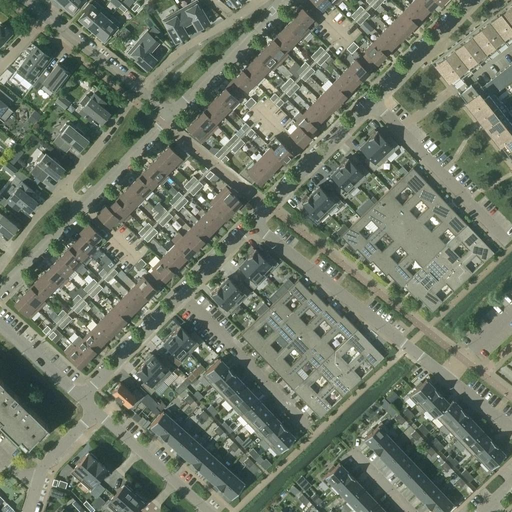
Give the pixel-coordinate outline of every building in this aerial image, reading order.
[(85,0),(68,0),(63,6),(64,6),(65,5),(73,12),(79,5),(81,7),(86,1),(85,0)] [(328,0),(312,0),(327,14),(335,6),(328,0)] [(423,16),(430,8),(421,0),(413,0),(410,4),(423,16)] [(441,3),(437,0),(421,0),(430,8),(437,1),(440,4),(441,3)] [(99,12),(99,13),(103,9),(94,1),(91,5),(89,3),(84,9),(85,11),(79,18),(87,25),(87,26),(99,12)] [(380,4),(376,1),(371,6),(375,9),(380,4)] [(180,11),(187,23),(193,20),(198,29),(208,23),(196,2),(180,11)] [(136,3),(131,9),(134,11),(140,5),(136,3)] [(121,4),(118,7),(124,12),(127,9),(121,4)] [(410,4),(402,11),(415,24),(423,16),(410,4)] [(308,29),(307,29),(310,32),(319,23),(300,5),(292,14),(295,17),(295,16),(308,29)] [(360,6),(355,11),(359,14),(364,9),(360,6)] [(181,27),(187,23),(180,11),(164,20),(176,41),(186,35),(181,27)] [(359,14),(355,11),(350,16),(354,19),(359,14)] [(366,11),(361,16),(365,20),(370,15),(366,11)] [(402,11),(395,19),(407,32),(415,24),(402,11)] [(93,30),(96,32),(107,19),(99,13),(99,12),(87,26),(92,30),(93,30)] [(511,36),(511,30),(508,25),(507,24),(499,14),(495,17),(492,13),(491,14),(492,15),(483,22),(483,21),(482,22),(482,23),(475,28),(474,28),(473,28),(474,29),(465,36),(465,35),(464,36),(464,37),(457,42),(456,42),(455,43),(456,43),(447,50),(447,49),(446,50),(446,51),(439,56),(437,57),(438,57),(432,62),(432,61),(430,62),(431,64),(432,63),(439,73),(442,71),(444,74),(443,75),(444,76),(445,75),(451,84),(452,86),(453,84),(452,83),(511,36)] [(110,16),(107,19),(96,32),(104,40),(110,33),(112,34),(117,28),(116,27),(119,23),(110,16)] [(295,17),(288,24),(300,36),(307,29),(308,29),(295,16),(295,17)] [(365,20),(361,16),(356,21),(360,25),(365,20)] [(395,19),(387,27),(400,39),(407,32),(395,19)] [(288,24),(280,32),(293,44),(300,36),(288,24)] [(0,44),(11,33),(5,27),(4,29),(0,25),(0,44)] [(153,26),(149,31),(154,35),(156,34),(160,38),(163,35),(161,33),(153,26)] [(387,27),(380,35),(392,47),(400,39),(387,27)] [(147,32),(142,38),(129,53),(147,69),(155,60),(147,53),(157,42),(147,32)] [(280,32),(272,39),(285,52),(293,44),(280,32)] [(380,35),(372,42),(385,55),(392,47),(380,35)] [(272,39),(265,47),(280,62),(287,55),(284,52),(285,52),(272,39)] [(350,45),(355,50),(358,46),(353,41),(350,45)] [(372,67),(385,55),(372,42),(364,51),(366,53),(362,57),(372,67)] [(355,50),(350,45),(346,49),(351,54),(355,50)] [(320,46),(315,51),(319,55),(324,50),(320,46)] [(12,78),(29,90),(32,87),(42,74),(47,67),(42,64),(50,54),(45,50),(43,52),(36,47),(12,78)] [(265,47),(257,55),(270,67),(273,70),(280,62),(265,47)] [(319,55),(315,51),(310,56),(314,60),(319,55)] [(321,57),(325,60),(330,55),(326,52),(321,57)] [(257,55),(249,63),(262,75),(270,67),(257,55)] [(325,60),(321,57),(316,62),(320,66),(325,60)] [(360,80),(372,67),(362,57),(358,62),(355,59),(348,68),(360,80)] [(305,62),(300,67),(304,70),(309,65),(305,62)] [(46,77),(42,74),(32,87),(37,90),(43,83),(54,91),(69,72),(57,63),(46,77)] [(249,63),(242,70),(255,83),(262,75),(249,63)] [(304,70),(300,67),(295,72),(299,75),(304,70)] [(311,67),(306,73),(309,76),(314,71),(311,67)] [(348,68),(332,83),(345,95),(360,80),(348,68)] [(511,80),(511,79),(504,69),(499,73),(508,84),(511,80)] [(242,70),(230,83),(240,93),(244,89),(247,91),(255,83),(242,70)] [(309,76),(306,73),(301,78),(305,81),(309,76)] [(508,84),(499,73),(495,76),(503,87),(508,84)] [(503,87),(495,76),(490,80),(499,91),(503,87)] [(290,77),(285,82),(289,86),(293,81),(290,77)] [(499,91),(490,80),(485,84),(494,95),(494,94),(499,91)] [(289,86),(285,82),(280,87),(283,91),(289,86)] [(230,83),(217,96),(230,108),(238,100),(236,98),(240,93),(230,83)] [(296,83),(291,88),(294,92),(299,86),(296,83)] [(332,83),(325,91),(337,103),(345,95),(332,83)] [(489,98),(481,88),(476,91),(471,84),(460,93),(459,92),(458,93),(458,94),(459,94),(465,101),(465,102),(465,103),(466,103),(472,110),(471,110),(472,111),(489,98)] [(485,84),(481,88),(489,98),(494,95),(485,84)] [(294,92),(291,88),(286,93),(289,97),(294,92)] [(325,91),(317,99),(330,111),(337,103),(325,91)] [(13,110),(7,106),(12,100),(3,92),(0,95),(0,119),(3,122),(13,110)] [(105,102),(94,93),(90,98),(86,95),(80,103),(84,106),(79,111),(90,120),(94,116),(101,122),(109,113),(101,106),(105,102)] [(270,98),(273,102),(278,96),(275,93),(270,98)] [(497,105),(497,106),(501,103),(494,94),(494,95),(489,98),(472,111),(472,112),(473,111),(479,118),(478,119),(478,120),(497,105)] [(60,95),(55,101),(65,108),(70,102),(60,95)] [(217,96),(210,103),(222,116),(230,108),(217,96)] [(247,100),(253,105),(256,102),(251,97),(247,100)] [(275,104),(279,107),(284,102),(280,99),(275,104)] [(317,99),(309,106),(322,119),(330,111),(317,99)] [(253,105),(247,100),(244,104),(249,109),(253,105)] [(210,103),(202,111),(218,126),(215,123),(222,116),(210,103)] [(497,105),(478,120),(479,120),(480,120),(485,127),(485,128),(503,114),(497,106),(497,105)] [(309,106),(302,114),(315,126),(322,119),(309,106)] [(202,111),(195,119),(210,134),(218,126),(202,111)] [(292,119),(310,137),(310,136),(308,134),(315,126),(302,114),(299,111),(292,119)] [(503,114),(485,128),(486,129),(486,128),(492,135),(491,136),(492,137),(510,122),(503,114)] [(210,134),(195,119),(187,127),(190,131),(187,134),(200,144),(210,134)] [(310,137),(292,119),(284,127),(302,145),(310,137)] [(511,124),(510,122),(492,137),(493,137),(499,144),(498,144),(498,145),(511,134),(511,124)] [(249,126),(245,123),(240,128),(244,131),(249,126)] [(54,141),(65,150),(72,143),(79,149),(87,140),(82,135),(83,133),(76,127),(75,130),(68,124),(67,126),(65,124),(60,131),(62,133),(54,141)] [(255,132),(251,128),(246,133),(250,137),(255,132)] [(390,136),(386,140),(376,131),(375,132),(374,130),(369,134),(371,136),(368,139),(386,158),(399,146),(390,136)] [(235,133),(230,138),(234,142),(239,137),(235,133)] [(511,134),(498,145),(499,146),(500,145),(506,153),(505,153),(505,154),(511,148),(511,134)] [(262,155),(275,167),(282,160),(285,163),(293,154),(275,136),(266,145),(269,148),(262,155)] [(230,138),(223,146),(226,150),(234,142),(230,138)] [(236,144),(239,148),(244,143),(241,139),(236,144)] [(386,158),(368,139),(365,141),(363,140),(359,144),(360,146),(359,147),(369,157),(364,161),(373,171),(386,158)] [(239,148),(236,144),(231,149),(235,152),(239,148)] [(172,150),(172,149),(168,145),(161,154),(173,166),(176,169),(184,161),(172,150)] [(172,150),(184,161),(190,155),(177,145),(172,149),(172,150)] [(12,153),(6,160),(13,165),(18,158),(12,153)] [(31,171),(41,180),(48,171),(56,177),(64,168),(59,164),(60,163),(54,158),(53,159),(45,153),(44,155),(42,153),(36,159),(39,161),(31,171)] [(153,161),(166,174),(173,166),(161,154),(153,161)] [(252,160),(267,175),(275,167),(262,155),(255,162),(252,159),(252,160)] [(357,168),(347,158),(346,159),(345,158),(340,162),(342,164),(339,166),(357,186),(370,173),(361,164),(357,168)] [(267,175),(252,160),(238,174),(251,184),(256,179),(259,183),(267,175)] [(7,161),(2,167),(12,175),(17,169),(7,161)] [(166,174),(153,161),(145,169),(152,175),(158,181),(161,184),(168,176),(166,174)] [(357,186),(339,166),(330,175),(340,184),(335,189),(344,198),(357,186)] [(402,205),(394,197),(407,185),(414,193),(424,185),(427,182),(420,175),(417,178),(411,170),(413,168),(412,167),(406,173),(403,176),(400,179),(377,201),(376,202),(390,216),(391,215),(402,205)] [(145,169),(138,177),(150,189),(158,182),(158,181),(152,175),(145,169)] [(214,174),(210,171),(205,176),(209,179),(214,174)] [(194,176),(188,181),(192,184),(197,179),(194,176)] [(138,177),(130,185),(143,197),(150,189),(138,177)] [(192,184),(188,181),(184,186),(187,190),(192,184)] [(199,181),(194,186),(198,190),(203,185),(199,181)] [(37,201),(29,195),(33,191),(22,182),(7,201),(17,209),(21,205),(29,211),(37,201)] [(218,195),(233,210),(241,201),(237,198),(241,195),(228,184),(227,185),(230,187),(229,189),(226,186),(218,195)] [(130,185),(123,192),(135,205),(143,197),(130,185)] [(406,229),(417,218),(409,210),(420,199),(428,207),(438,199),(440,196),(433,189),(431,192),(424,185),(414,193),(402,205),(391,215),(405,230),(406,229)] [(198,190),(194,186),(189,191),(193,195),(198,190)] [(328,196),(318,186),(310,194),(328,213),(341,201),(332,191),(328,196)] [(178,191),(173,196),(177,200),(182,195),(178,191)] [(123,192),(115,200),(130,215),(131,215),(128,212),(135,205),(123,192)] [(328,213),(310,194),(307,197),(305,195),(301,199),(302,201),(301,202),(307,209),(308,209),(307,211),(306,210),(301,215),(315,226),(328,213)] [(218,195),(210,202),(226,217),(233,210),(218,195)] [(177,200),(173,196),(168,201),(172,205),(177,200)] [(184,197),(179,202),(183,206),(188,201),(184,197)] [(434,214),(442,222),(451,213),(454,211),(447,204),(445,206),(438,199),(428,207),(417,218),(406,229),(419,243),(420,242),(431,231),(424,223),(434,214)] [(117,217),(123,223),(130,215),(115,200),(108,207),(105,205),(117,217)] [(370,200),(365,204),(369,208),(374,203),(370,200)] [(183,206),(179,202),(174,207),(178,211),(183,206)] [(218,225),(226,217),(210,202),(210,203),(213,205),(205,213),(218,225)] [(390,216),(376,202),(374,204),(371,206),(348,228),(345,231),(342,234),(340,236),(341,237),(343,234),(350,242),(348,244),(354,251),(359,247),(366,239),(358,231),(371,219),(379,228),(390,216)] [(117,217),(105,205),(97,213),(115,231),(123,223),(117,217)] [(163,207),(158,212),(162,215),(167,210),(163,207)] [(0,230),(1,229),(9,236),(16,226),(0,212),(0,230)] [(162,215),(158,212),(153,217),(157,221),(162,215)] [(169,213),(164,217),(167,221),(172,216),(169,213)] [(205,213),(198,220),(210,233),(218,225),(205,213)] [(447,228),(455,236),(465,227),(467,225),(460,218),(458,220),(451,213),(442,222),(431,231),(420,242),(434,256),(435,255),(446,245),(438,237),(447,228)] [(405,230),(391,215),(390,216),(379,228),(366,239),(359,247),(366,254),(363,256),(370,263),(374,259),(382,252),(374,243),(385,233),(393,241),(404,230),(405,230)] [(167,221),(164,217),(159,223),(163,226),(167,221)] [(198,220),(190,228),(203,240),(210,233),(198,220)] [(80,230),(98,248),(106,240),(88,222),(80,230)] [(148,222),(143,227),(146,231),(151,226),(148,222)] [(146,231),(143,227),(138,232),(141,236),(146,231)] [(341,235),(345,231),(341,227),(337,231),(341,235)] [(461,242),(469,250),(478,241),(481,239),(474,232),(472,235),(465,227),(455,236),(446,245),(435,255),(449,269),(450,268),(461,258),(453,250),(461,242)] [(154,228),(149,233),(152,237),(157,231),(154,228)] [(190,228),(183,236),(195,248),(203,240),(190,228)] [(419,243),(406,229),(405,230),(404,230),(393,241),(382,252),(374,259),(381,266),(379,268),(385,275),(390,271),(397,264),(389,256),(400,246),(407,254),(419,243)] [(98,248),(80,230),(79,231),(82,234),(75,241),(91,256),(98,248)] [(171,239),(175,244),(188,256),(195,248),(183,236),(178,232),(171,239)] [(152,237),(149,233),(144,238),(147,242),(152,237)] [(75,241),(68,248),(80,261),(87,253),(90,256),(91,256),(75,241)] [(475,255),(483,263),(494,253),(487,246),(485,248),(478,241),(469,250),(461,258),(450,268),(463,282),(472,273),(465,265),(475,255)] [(434,256),(420,242),(419,243),(407,254),(397,264),(390,271),(397,278),(394,281),(401,288),(405,283),(413,276),(405,268),(415,259),(422,267),(434,256)] [(175,244),(167,252),(180,264),(188,256),(175,244)] [(68,248),(60,256),(73,268),(80,261),(68,248)] [(255,249),(254,250),(252,248),(248,253),(249,255),(247,257),(266,276),(278,263),(269,254),(265,258),(255,249)] [(167,252),(160,259),(172,272),(180,264),(167,252)] [(105,254),(100,259),(104,263),(101,266),(103,268),(107,272),(112,266),(114,264),(105,254)] [(430,272),(437,281),(449,269),(435,255),(434,256),(422,267),(413,276),(405,283),(412,291),(410,293),(417,300),(421,296),(429,288),(421,281),(430,272)] [(60,256),(52,264),(65,276),(73,268),(60,256)] [(266,276),(247,257),(244,260),(242,258),(238,263),(239,265),(238,266),(248,275),(244,280),(253,289),(266,276)] [(137,262),(143,267),(146,263),(141,258),(137,262)] [(160,284),(172,272),(160,259),(152,267),(155,270),(150,275),(160,284)] [(143,267),(137,262),(134,265),(139,270),(143,267)] [(52,264),(45,272),(57,284),(61,288),(69,279),(65,276),(52,264)] [(107,272),(103,268),(98,273),(102,277),(107,272)] [(114,268),(109,274),(112,277),(118,272),(114,268)] [(463,282),(450,268),(449,269),(437,281),(429,288),(421,296),(428,303),(425,305),(432,312),(442,301),(435,293),(445,283),(453,291),(463,282)] [(45,272),(37,279),(50,292),(57,284),(45,272)] [(112,277),(109,274),(104,279),(108,282),(112,277)] [(148,297),(160,284),(150,275),(146,279),(143,276),(135,284),(148,297)] [(227,277),(219,285),(238,304),(251,291),(241,282),(237,287),(227,277)] [(93,278),(88,283),(92,287),(97,282),(93,278)] [(37,279),(30,287),(42,300),(43,299),(50,292),(37,279)] [(292,312),(284,304),(293,295),(301,304),(311,295),(312,294),(306,287),(303,290),(296,282),(299,280),(298,279),(269,307),(283,321),(284,320),(292,312)] [(92,287),(88,283),(83,289),(87,292),(92,287)] [(99,284),(94,289),(97,293),(102,288),(99,284)] [(135,284),(128,292),(140,305),(148,297),(135,284)] [(238,304),(219,285),(211,294),(220,303),(216,308),(226,317),(238,304)] [(283,293),(287,289),(283,285),(279,289),(283,293)] [(30,287),(22,295),(38,310),(45,302),(43,299),(42,300),(30,287)] [(97,293),(94,289),(89,294),(92,298),(97,293)] [(279,297),(283,293),(279,289),(275,293),(279,297)] [(128,292),(120,300),(133,312),(140,305),(128,292)] [(78,294),(73,299),(76,303),(81,298),(78,294)] [(38,310),(22,295),(14,303),(30,318),(38,310)] [(298,333),(307,325),(299,317),(309,307),(316,315),(326,307),(326,306),(327,306),(321,299),(318,302),(311,295),(301,304),(292,312),(284,320),(297,334),(298,333)] [(76,303),(73,299),(68,304),(71,308),(76,303)] [(83,300),(78,305),(82,308),(87,303),(83,300)] [(120,300),(113,308),(125,320),(133,312),(120,300)] [(264,302),(260,306),(265,311),(269,307),(264,302)] [(82,308),(78,305),(73,310),(77,313),(82,308)] [(283,321),(269,307),(265,311),(240,335),(241,335),(244,332),(251,339),(248,342),(253,348),(254,349),(257,346),(264,339),(257,331),(266,322),(273,330),(283,321)] [(324,319),(331,327),(341,318),(342,318),(342,317),(336,311),(333,314),(326,307),(316,315),(307,325),(298,333),(311,347),(312,346),(321,338),(313,330),(324,319)] [(113,308),(105,315),(117,328),(125,320),(113,308)] [(63,309),(58,315),(61,318),(66,313),(63,309)] [(61,318),(58,315),(53,320),(56,323),(61,318)] [(68,315),(63,320),(67,324),(72,319),(68,315)] [(105,315),(97,323),(110,335),(117,328),(105,315)] [(339,331),(347,339),(354,332),(357,329),(351,323),(348,326),(341,318),(331,327),(321,338),(312,346),(325,360),(335,351),(327,342),(339,331)] [(67,324),(63,320),(58,325),(62,329),(67,324)] [(297,334),(284,320),(283,321),(273,330),(264,339),(257,346),(264,353),(261,356),(267,363),(270,360),(278,352),(270,344),(280,335),(287,343),(297,334)] [(97,323),(90,331),(102,343),(110,335),(97,323)] [(42,330),(46,334),(51,329),(47,325),(42,330)] [(180,326),(171,334),(191,353),(203,340),(194,331),(189,335),(180,326)] [(48,336),(51,339),(56,334),(53,331),(48,336)] [(90,331),(82,339),(95,351),(102,343),(90,331)] [(361,340),(354,332),(347,339),(335,351),(325,360),(338,374),(348,365),(340,356),(351,345),(360,353),(367,346),(370,343),(364,337),(361,340)] [(311,347),(298,333),(297,334),(287,343),(278,352),(270,360),(277,367),(274,370),(280,376),(283,373),(291,366),(283,358),(294,348),(301,356),(311,347)] [(178,366),(191,353),(171,334),(163,343),(173,352),(169,356),(178,366)] [(82,339),(75,346),(87,359),(95,351),(82,339)] [(75,346),(72,343),(64,352),(79,367),(87,359),(75,346)] [(325,360),(312,346),(311,347),(301,356),(291,366),(283,373),(290,381),(287,384),(293,390),(296,387),(304,380),(296,372),(308,361),(316,369),(325,360)] [(373,367),(384,357),(377,350),(374,353),(367,346),(360,353),(348,365),(338,374),(352,387),(361,378),(353,370),(365,359),(373,367)] [(147,359),(144,362),(163,381),(176,368),(166,359),(162,363),(152,354),(151,355),(149,353),(145,358),(147,359)] [(210,384),(228,367),(220,359),(202,376),(210,384)] [(321,374),(329,382),(338,374),(325,360),(316,369),(304,380),(296,387),(303,394),(300,397),(306,404),(310,401),(317,394),(309,385),(321,374)] [(151,394),(163,381),(144,362),(136,371),(145,380),(141,384),(151,394)] [(217,392),(235,375),(228,367),(210,384),(217,392)] [(334,388),(342,396),(352,387),(338,374),(329,382),(317,394),(310,401),(316,408),(313,411),(320,418),(330,407),(331,406),(323,398),(334,388)] [(225,399),(242,383),(235,375),(217,392),(225,399)] [(47,425),(0,379),(0,417),(1,419),(0,420),(0,423),(17,441),(18,440),(25,447),(27,444),(28,445),(47,425)] [(416,405),(434,388),(426,379),(422,383),(420,382),(415,387),(416,389),(408,396),(416,405)] [(132,410),(144,396),(136,388),(132,393),(120,382),(112,392),(115,395),(114,396),(120,401),(121,400),(132,410)] [(232,407),(250,390),(242,383),(225,399),(232,407)] [(425,411),(441,395),(434,388),(416,405),(418,403),(425,411)] [(240,415),(257,398),(250,390),(232,407),(240,415)] [(434,417),(453,400),(452,399),(448,403),(441,395),(425,411),(427,409),(434,417)] [(247,423),(265,406),(257,398),(240,415),(247,423)] [(384,398),(378,403),(384,408),(389,403),(384,398)] [(442,424),(460,407),(453,400),(434,417),(435,417),(442,424)] [(215,409),(211,404),(206,409),(211,413),(215,409)] [(254,431),(272,414),(265,406),(247,423),(254,431)] [(450,432),(468,415),(460,407),(442,424),(450,432)] [(158,433),(171,419),(163,411),(150,426),(158,433)] [(414,415),(410,411),(405,415),(409,419),(414,415)] [(262,439),(280,422),(272,414),(254,431),(262,439)] [(457,440),(475,423),(468,415),(450,432),(457,440)] [(141,426),(146,420),(142,417),(138,423),(141,426)] [(166,440),(179,426),(171,419),(158,433),(166,440)] [(269,446),(287,429),(280,422),(262,439),(269,446)] [(372,447),(389,430),(381,422),(373,430),(372,428),(366,433),(368,435),(364,439),(372,447)] [(465,448),(482,431),(475,423),(457,440),(465,448)] [(174,448),(187,433),(179,426),(166,440),(174,448)] [(429,431),(424,426),(420,431),(424,435),(429,431)] [(295,438),(287,429),(269,446),(277,455),(285,447),(287,448),(292,444),(290,442),(295,438)] [(379,455),(393,441),(386,434),(390,430),(389,430),(372,447),(379,455)] [(472,456),(490,439),(482,431),(465,448),(472,456)] [(182,455),(195,440),(187,433),(174,448),(182,455)] [(435,438),(431,442),(435,446),(439,442),(435,438)] [(481,462),(497,446),(490,439),(472,456),(474,455),(481,462)] [(191,462),(204,447),(195,440),(182,455),(191,462)] [(386,463),(401,449),(393,441),(379,455),(386,463)] [(444,446),(439,442),(435,446),(439,451),(444,446)] [(501,459),(505,455),(497,446),(481,462),(489,470),(495,464),(497,465),(502,460),(501,459)] [(199,469),(212,455),(204,447),(191,462),(199,469)] [(394,470),(408,457),(401,449),(386,463),(394,470)] [(80,481),(97,461),(96,460),(97,459),(91,453),(90,454),(88,452),(70,472),(80,481)] [(450,453),(446,457),(450,462),(454,458),(450,453)] [(207,477),(220,462),(212,455),(199,469),(207,477)] [(264,460),(260,456),(255,460),(259,464),(264,460)] [(401,478),(415,465),(408,457),(394,470),(401,478)] [(458,462),(454,458),(450,462),(454,466),(458,462)] [(107,469),(97,461),(80,481),(89,489),(107,469)] [(215,484),(228,469),(220,462),(207,477),(215,484)] [(329,488),(347,471),(339,462),(334,467),(333,465),(328,470),(329,472),(321,479),(329,488)] [(409,486),(423,473),(415,465),(401,478),(409,486)] [(223,491),(236,476),(228,469),(215,484),(223,491)] [(465,477),(469,473),(465,469),(461,473),(465,477)] [(340,492),(354,478),(347,471),(329,488),(333,485),(340,492)] [(416,494),(430,480),(423,473),(409,486),(416,494)] [(473,478),(469,473),(465,477),(469,482),(473,478)] [(244,484),(236,476),(223,491),(231,498),(244,484)] [(347,500),(361,486),(354,478),(340,492),(347,500)] [(424,502),(438,488),(430,480),(416,494),(424,502)] [(114,511),(115,511),(133,493),(132,491),(133,491),(126,485),(126,486),(124,484),(106,504),(114,511)] [(355,508),(369,494),(361,486),(347,500),(355,508)] [(431,510),(445,496),(438,488),(424,502),(431,510)] [(135,494),(133,493),(115,511),(132,511),(143,501),(141,499),(142,499),(135,493),(135,494)] [(358,511),(365,511),(376,502),(369,494),(355,508),(358,511)] [(444,511),(453,504),(445,496),(431,510),(433,511),(444,511)] [(75,500),(72,503),(77,509),(80,506),(75,500)] [(381,511),(384,510),(376,502),(365,511),(381,511)] [(10,511),(13,509),(7,503),(3,506),(9,511),(10,511)]
